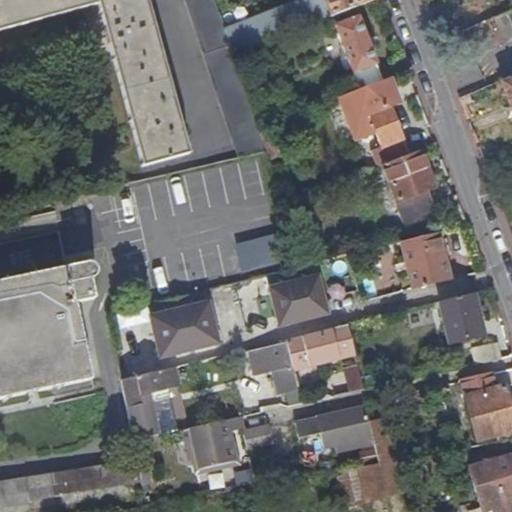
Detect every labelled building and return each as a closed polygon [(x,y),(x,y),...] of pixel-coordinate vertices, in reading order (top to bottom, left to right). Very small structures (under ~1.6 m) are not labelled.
[(0,0),(0,32),(99,5),(97,0),(0,0)] [(97,0),(99,5),(144,168),(190,156),(189,154),(188,155),(145,0),(97,0)] [(186,0),(241,160),(267,154),(262,138),(260,132),(234,56),(230,44),(215,0),(186,0)] [(332,18),(379,0),(325,0),(328,7),(332,18)] [(316,24),(332,18),(328,7),(311,13),(316,24)] [(297,31),(316,24),(311,13),(293,20),(297,31)] [(282,37),(297,31),(293,20),(230,44),(234,56),(256,47),(282,37)] [(361,93),(383,84),(359,20),(337,29),(361,93)] [(495,32),(491,22),(472,29),(476,40),(495,32)] [(282,37),(256,47),(260,58),(286,48),(282,37)] [(383,168),(409,158),(391,111),(401,107),(391,81),(383,84),(361,93),(343,100),(359,142),(376,136),(382,151),(377,153),(383,168)] [(260,132),(262,138),(273,134),(270,128),(260,132)] [(435,192),(420,154),(409,158),(383,168),(404,225),(431,214),(425,196),(435,192)] [(413,291),(451,282),(439,236),(402,244),(413,291)] [(377,263),(374,250),(368,252),(370,260),(371,264),(377,263)] [(368,252),(362,253),(364,262),(370,260),(368,252)] [(302,257),(306,267),(313,265),(316,265),(313,254),(302,257)] [(0,398),(92,378),(76,303),(94,298),(90,279),(93,277),(95,275),(97,271),(96,268),(94,264),(91,262),(86,261),(0,280),(0,398)] [(306,268),(267,278),(270,290),(317,279),(313,265),(306,267),(306,268)] [(317,279),(270,290),(269,290),(280,329),(328,317),(318,279),(317,279)] [(483,338),(474,297),(439,306),(440,311),(448,346),(483,338)] [(215,306),(151,313),(156,362),(221,355),(215,306)] [(293,370),(313,366),(329,362),(355,357),(348,328),(287,342),(288,345),(293,369),(293,370)] [(257,378),(293,369),(288,345),(252,354),(257,378)] [(475,368),(502,362),(498,345),(471,351),(475,368)] [(329,362),(313,366),(315,376),(330,372),(329,362)] [(347,395),(362,392),(359,368),(343,370),(347,395)] [(122,382),(134,443),(149,440),(143,406),(172,399),(170,390),(176,389),(172,370),(122,382)] [(495,391),(491,377),(461,384),(465,400),(483,395),(495,391)] [(495,438),(511,433),(511,413),(505,389),(495,391),(483,395),(490,419),(495,438)] [(483,395),(465,400),(471,424),(490,419),(483,395)] [(227,422),(241,419),(237,401),(199,409),(203,428),(227,422)] [(374,444),(369,426),(366,410),(298,425),(301,439),(322,434),(326,450),(336,447),(338,453),(374,444)] [(203,428),(190,430),(200,471),(236,463),(227,422),(203,428)] [(379,466),(397,463),(387,422),(369,426),(374,444),(375,449),(378,462),(379,466)] [(244,432),(248,451),(273,446),(269,426),(244,432)] [(497,445),(511,442),(511,433),(495,438),(497,445)] [(134,443),(136,452),(160,447),(158,438),(149,440),(134,443)] [(340,471),(378,462),(375,449),(337,458),(340,471)] [(511,511),(511,457),(470,470),(482,511),(511,511)] [(138,461),(24,479),(27,502),(142,482),(138,461)] [(379,466),(359,469),(364,502),(403,495),(397,463),(379,466)] [(27,502),(24,479),(0,482),(0,509),(28,505),(27,502)]
